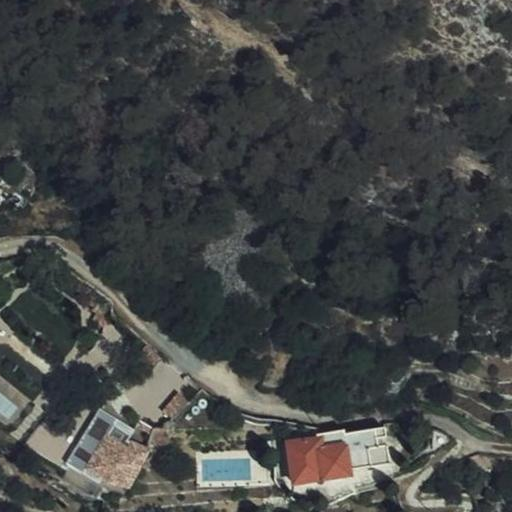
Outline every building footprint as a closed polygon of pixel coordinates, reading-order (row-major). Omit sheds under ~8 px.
[(104,312),(93,304),(87,311),(98,319),(104,312)] [(162,355),(148,340),(138,351),(153,365),(162,355)] [(85,369),(94,365),(87,351),(78,355),(85,369)] [(170,414),(184,402),(175,394),(162,405),(170,414)] [(120,486),(141,454),(128,445),(128,435),(110,424),(116,417),(100,406),(67,459),(99,480),(120,486)] [(143,420),(132,436),(154,450),(165,434),(143,420)] [(365,431),(367,441),(378,439),(376,429),(365,431)] [(378,447),(368,449),(367,441),(365,431),(337,434),(335,430),(299,436),(300,440),(279,444),(286,485),(341,476),(340,473),(381,465),(378,447)]
